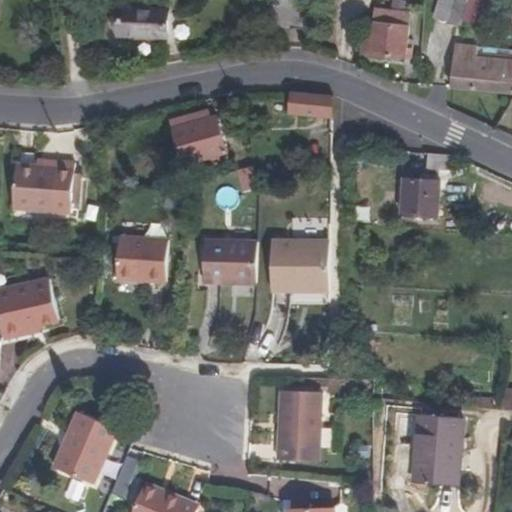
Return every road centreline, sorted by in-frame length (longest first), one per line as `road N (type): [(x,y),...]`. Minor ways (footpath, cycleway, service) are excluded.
road 1 (residential): [(511,164),(347,77),(315,70),(239,71),(81,105)]
road 2 (residential): [(0,438),(31,386),(52,367),(76,362),(153,379),(188,418)]
